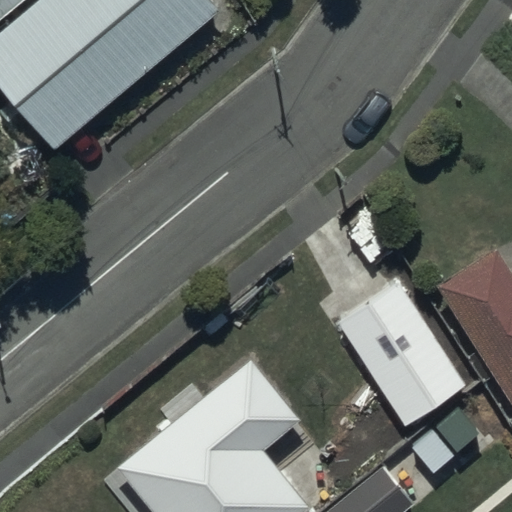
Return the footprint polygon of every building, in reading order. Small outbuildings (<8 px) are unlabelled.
[(215,0),(19,0),(0,16),(0,76),(52,139),(217,2),(215,0)] [(0,0),(0,10),(12,0),(0,0)] [(511,266),(493,236),(433,274),(511,398),(511,266)] [(465,375),(394,272),(334,313),(405,416),(465,375)] [(280,511),(302,493),(256,439),(295,406),(247,349),(117,458),(159,507),(153,511),(280,511)] [(475,421),(456,400),(409,440),(430,465),(453,446),(450,442),(475,421)] [(380,458),(320,503),(327,511),(390,511),(410,497),(380,458)]
